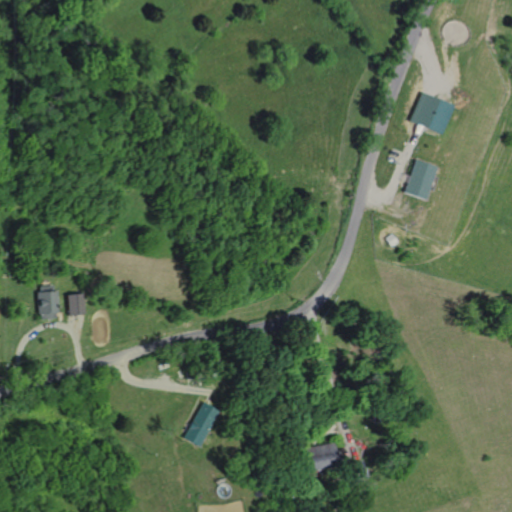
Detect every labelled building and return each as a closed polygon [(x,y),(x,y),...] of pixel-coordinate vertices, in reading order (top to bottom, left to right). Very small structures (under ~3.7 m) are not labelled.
[(437,135),(450,107),(430,97),(421,93),(407,120),(418,125),(437,135)] [(422,200),(434,168),(414,161),(402,193),(422,200)] [(388,247),(395,242),(390,234),(383,239),(388,247)] [(53,317),(53,312),(55,311),(53,289),(50,289),(50,284),(36,285),(37,291),(33,291),(35,313),(38,313),(38,318),(53,317)] [(66,314),(64,294),(79,292),(82,312),(77,313),(66,314)] [(186,378),(194,379),(194,368),(187,367),(186,378)] [(199,446),(219,411),(208,405),(203,402),(183,437),(199,446)] [(334,465),(329,442),(313,446),(299,449),(304,471),(334,465)] [(361,476),(348,480),(344,464),(350,462),(357,460),(361,476)]
